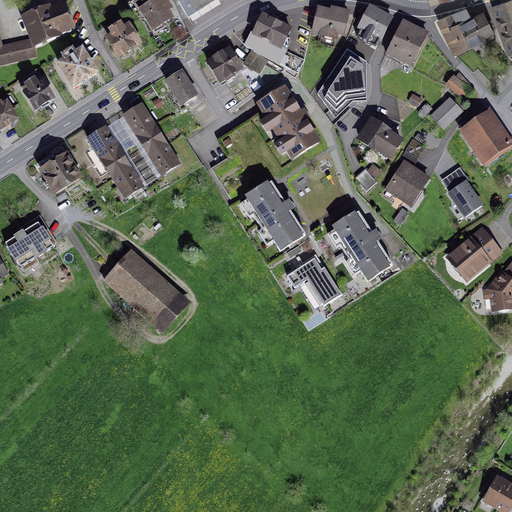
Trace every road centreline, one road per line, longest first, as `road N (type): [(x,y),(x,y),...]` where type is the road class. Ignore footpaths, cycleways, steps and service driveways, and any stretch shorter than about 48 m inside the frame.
road 1 (tertiary): [(266,3),(125,87)]
road 2 (unknown): [(396,14),(366,113),(332,152)]
road 3 (tertiary): [(125,87),(0,167)]
road 4 (residential): [(425,9),(447,54),(498,104)]
